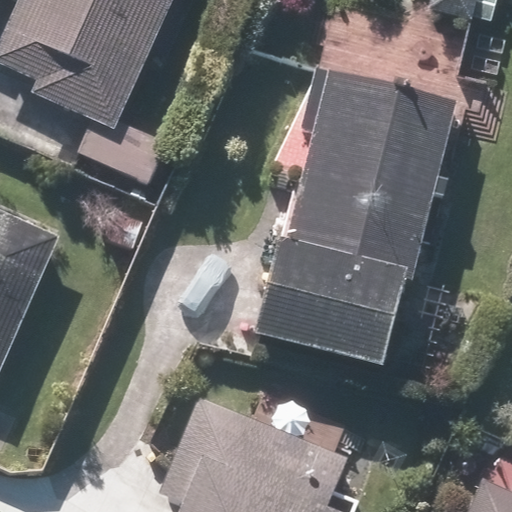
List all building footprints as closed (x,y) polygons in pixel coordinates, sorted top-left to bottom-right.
[(24,102),(111,141),(173,0),(20,0),(0,45),(0,74),(31,88),(24,102)] [(449,119),(310,87),(247,354),(386,386),(449,119)] [(0,379),(57,252),(0,226),(0,379)] [(149,511),(320,511),(341,461),(193,402),(149,511)] [(511,511),(511,493),(507,504),(474,489),(463,511),(511,511)]
